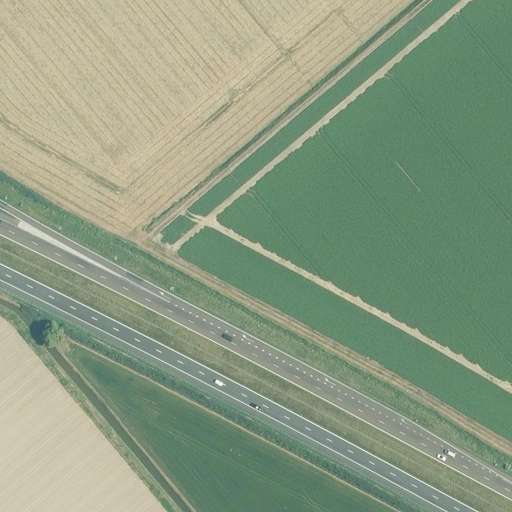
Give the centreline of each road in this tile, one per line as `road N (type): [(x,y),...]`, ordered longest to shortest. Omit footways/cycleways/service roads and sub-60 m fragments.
road 1 (motorway): [(0,272),(461,511)]
road 2 (motorway): [(511,492),(167,308)]
road 3 (motorway): [(167,308),(145,286),(0,204)]
road 4 (motorway): [(167,308),(0,227)]
